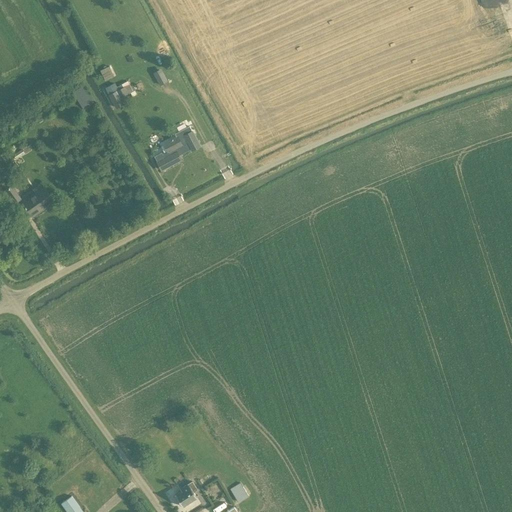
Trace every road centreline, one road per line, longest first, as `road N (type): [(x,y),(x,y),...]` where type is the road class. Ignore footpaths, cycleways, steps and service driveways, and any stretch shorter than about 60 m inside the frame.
road 1 (unclassified): [(10,300),(320,144),(511,73)]
road 2 (unclassified): [(154,511),(10,300)]
